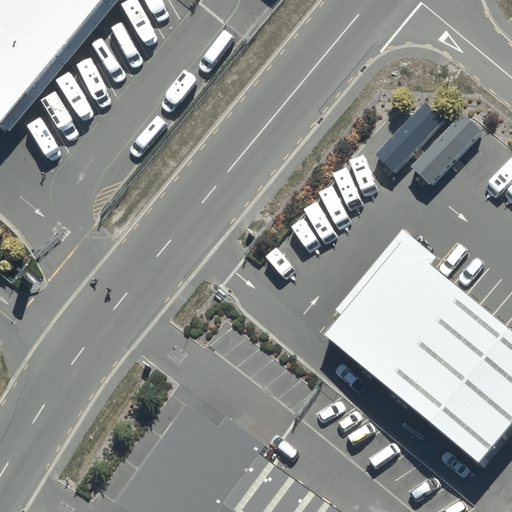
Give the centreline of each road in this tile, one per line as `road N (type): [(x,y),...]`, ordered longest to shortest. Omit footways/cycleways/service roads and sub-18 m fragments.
road 1 (unclassified): [(0,478),(93,337),(370,0)]
road 2 (unclassified): [(416,0),(511,77)]
